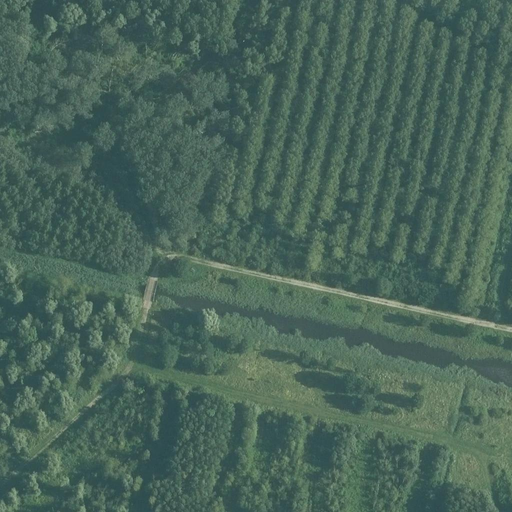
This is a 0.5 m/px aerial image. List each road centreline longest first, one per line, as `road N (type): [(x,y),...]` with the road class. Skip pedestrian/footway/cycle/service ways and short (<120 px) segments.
road 1 (track): [(153,278),(160,260),(179,257),(511,330)]
road 2 (track): [(0,486),(124,375),(146,304)]
